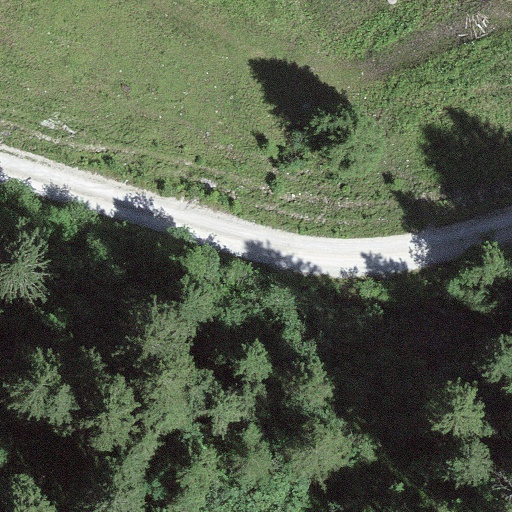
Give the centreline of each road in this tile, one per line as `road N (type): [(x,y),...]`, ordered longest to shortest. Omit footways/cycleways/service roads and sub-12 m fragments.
road 1 (track): [(511,230),(356,252),(242,233),(0,163)]
road 2 (track): [(140,0),(264,75),(341,76),(445,24),(511,11)]
